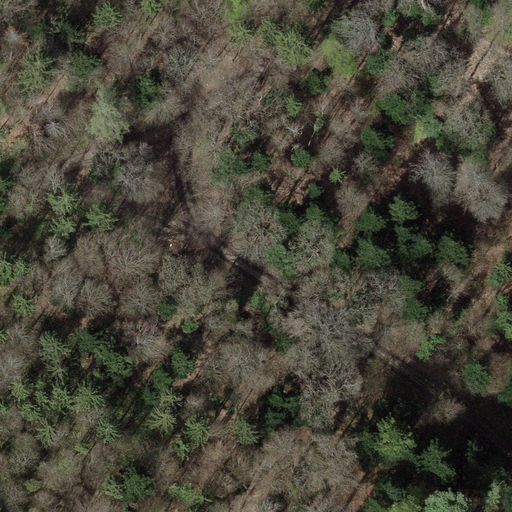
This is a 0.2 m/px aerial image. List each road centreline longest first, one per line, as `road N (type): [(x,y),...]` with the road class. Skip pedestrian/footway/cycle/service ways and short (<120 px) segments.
road 1 (track): [(511,454),(378,344),(192,235),(36,169)]
road 2 (track): [(0,178),(206,103),(366,0)]
road 3 (track): [(206,103),(180,165),(192,235)]
